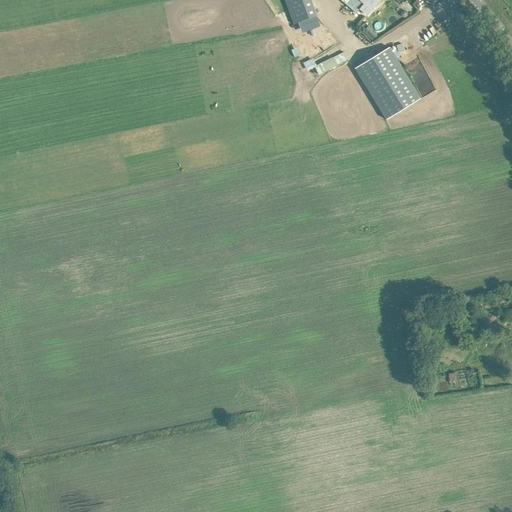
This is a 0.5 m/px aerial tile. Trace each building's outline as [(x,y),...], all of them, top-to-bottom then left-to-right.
[(310,0),(284,0),(294,24),(316,16),(310,0)] [(340,0),(362,18),(378,0),(377,0),(340,0)] [(389,47),(354,68),(386,120),(421,99),(389,47)] [(302,62),(306,70),(314,67),(317,73),(347,61),(343,52),(314,64),(312,58),(302,62)] [(478,372),(471,373),(473,387),(481,386),(478,372)]
